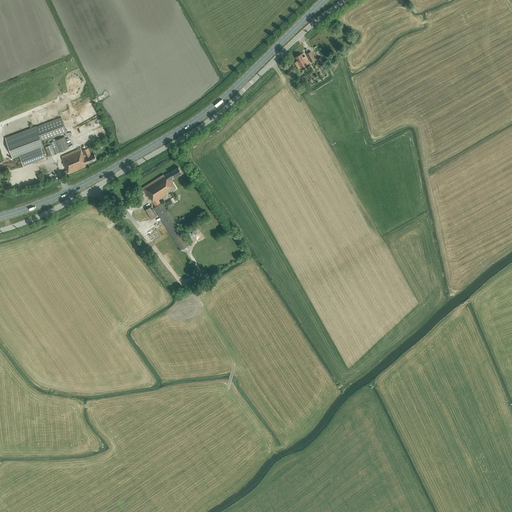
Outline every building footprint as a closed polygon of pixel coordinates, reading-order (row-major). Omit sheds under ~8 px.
[(311,62),(314,61),(315,60),(311,51),(307,54),(311,62)] [(303,57),(301,54),(295,57),(297,60),(293,63),(296,68),(296,69),(297,69),(298,69),(299,69),(299,68),(300,68),(300,67),(300,66),(298,63),(299,63),(301,67),(307,65),(306,63),(308,62),(305,56),(303,57)] [(54,140),(53,137),(67,132),(61,117),(36,127),(42,142),(47,140),(49,145),(48,143),(44,145),(45,147),(49,157),(67,149),(62,137),(54,140)] [(23,166),(45,157),(41,148),(44,147),(36,127),(36,126),(5,138),(13,159),(20,156),(23,166)] [(91,156),(88,148),(83,151),(86,158),(85,159),(81,148),(62,156),(64,162),(63,162),(67,170),(63,172),(64,175),(68,174),(86,166),(85,164),(97,159),(94,154),(91,156)] [(171,179),(182,172),(178,167),(164,176),(163,174),(143,188),(144,189),(143,190),(143,191),(144,190),(150,199),(151,199),(156,207),(154,208),(181,250),(190,244),(163,202),(160,204),(158,200),(176,189),(171,179)] [(168,209),(178,202),(175,197),(165,203),(168,209)] [(151,219),(157,216),(151,206),(145,210),(151,219)]
